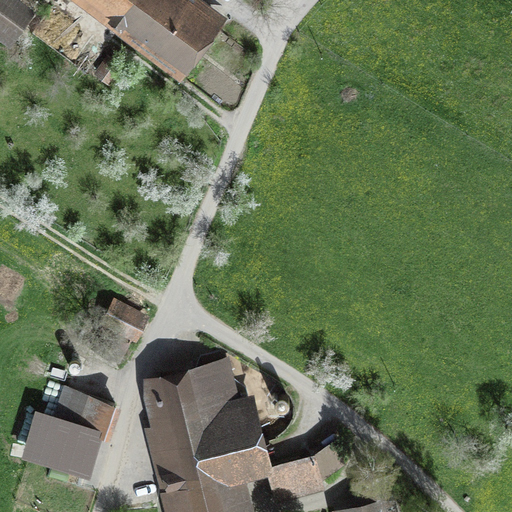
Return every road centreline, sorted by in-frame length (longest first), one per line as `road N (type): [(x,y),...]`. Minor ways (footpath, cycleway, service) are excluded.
road 1 (track): [(99,511),(129,390),(292,7)]
road 2 (track): [(458,511),(328,403),(170,308)]
road 3 (track): [(0,200),(170,308)]
